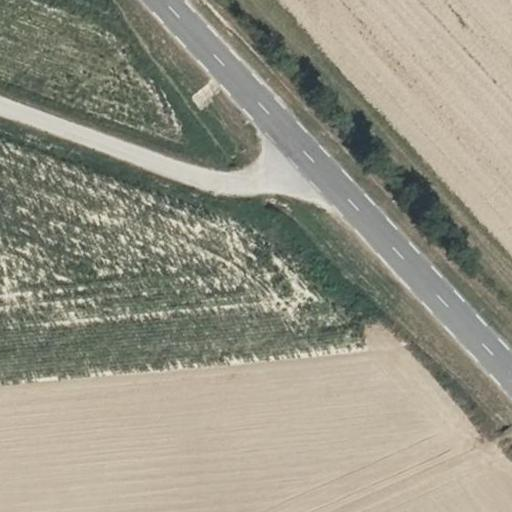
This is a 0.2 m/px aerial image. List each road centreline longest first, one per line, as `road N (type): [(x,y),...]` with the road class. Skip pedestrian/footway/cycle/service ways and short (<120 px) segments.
road 1 (unclassified): [(0,110),(200,183),(267,177),(295,146)]
road 2 (tertiary): [(511,381),(295,146)]
road 3 (tertiary): [(295,146),(159,0)]
